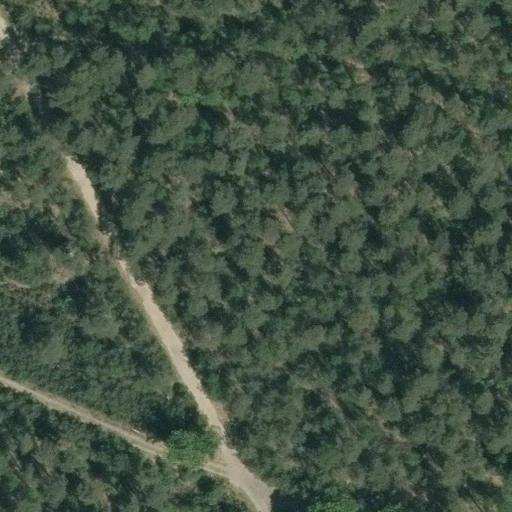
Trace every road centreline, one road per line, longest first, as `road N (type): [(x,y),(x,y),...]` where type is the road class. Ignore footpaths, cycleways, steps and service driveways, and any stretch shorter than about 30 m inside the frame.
road 1 (track): [(0,28),(247,483)]
road 2 (track): [(247,483),(0,384)]
